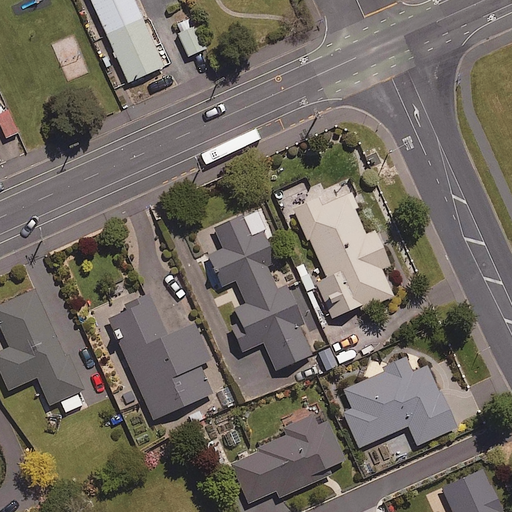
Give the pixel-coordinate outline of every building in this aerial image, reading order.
[(91,0),(128,81),(164,65),(134,0),(91,0)] [(203,48),(190,17),(174,24),(188,55),(203,48)] [(18,131),(8,108),(0,111),(0,122),(6,137),(18,131)] [(347,180),(293,204),(308,240),(311,239),(327,278),(317,283),(331,316),(360,303),(362,307),(395,293),(384,266),(391,263),(376,230),(366,234),(354,207),(358,205),(347,180)] [(250,235),(241,214),(215,225),(224,246),(205,255),(219,286),(235,279),(245,303),(234,307),(241,322),(232,326),(243,352),(264,343),(275,368),(311,352),(299,324),(304,322),(263,229),(250,235)] [(0,323),(9,343),(0,347),(0,367),(10,389),(37,377),(49,405),(60,400),(68,415),(83,408),(76,392),(86,388),(38,285),(0,302),(0,323)] [(166,334),(148,293),(124,304),(127,309),(109,317),(153,417),(211,392),(199,363),(209,359),(193,322),(166,334)] [(412,371),(405,355),(382,365),(385,371),(344,389),(352,407),(343,411),(359,446),(408,424),(417,443),(457,426),(429,363),(412,371)] [(320,424),(315,411),(281,426),(284,435),(257,446),(259,451),(231,463),(248,501),(276,489),(279,496),(330,474),(326,466),(344,459),(327,420),(320,424)] [(502,511),(484,469),(442,486),(452,510),(446,511),(502,511)]
